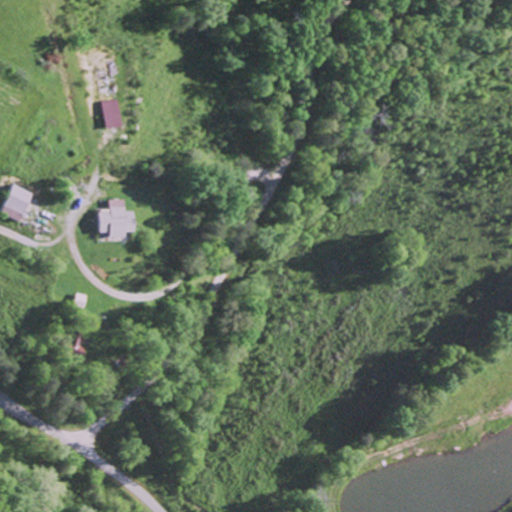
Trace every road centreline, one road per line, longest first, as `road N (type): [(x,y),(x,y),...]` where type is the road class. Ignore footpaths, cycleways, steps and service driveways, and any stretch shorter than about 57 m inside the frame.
road 1 (residential): [(345,0),(318,43),(282,168),(205,313),(170,363),(76,445)]
road 2 (residential): [(160,511),(109,467),(0,400)]
